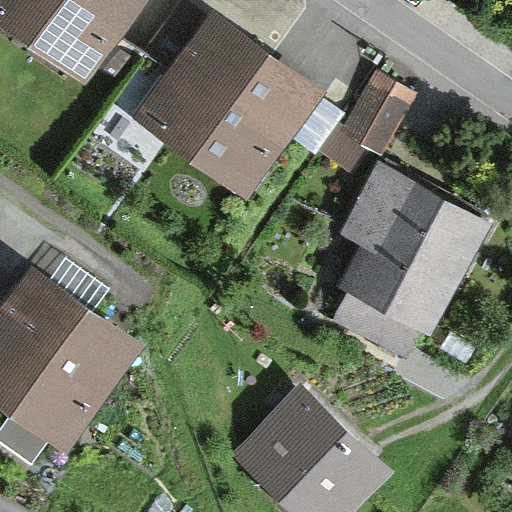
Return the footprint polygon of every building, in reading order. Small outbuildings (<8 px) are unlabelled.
[(140,0),(0,0),(0,19),(86,79),(140,0)] [(332,82),(230,10),(160,108),(262,180),(332,82)] [(392,154),(412,91),(371,79),(351,142),(392,154)] [(494,214),(388,164),(358,226),(383,238),(359,289),(441,327),(494,214)] [(156,342),(54,270),(0,345),(0,370),(90,435),(156,342)] [(345,511),(395,462),(315,385),(251,450),(314,511),(345,511)]
